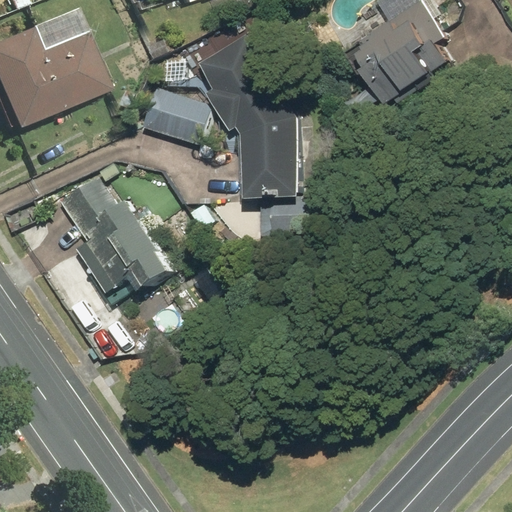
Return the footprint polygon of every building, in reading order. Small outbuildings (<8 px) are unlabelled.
[(425,0),(354,46),(391,104),(464,57),(426,0),(425,0)] [(0,37),(0,119),(3,128),(107,89),(86,33),(36,52),(27,27),(0,37)] [(203,64),(246,127),(247,198),(311,197),(310,119),(250,31),(203,64)] [(195,57),(164,56),(163,82),(194,83),(195,57)] [(165,87),(153,123),(208,142),(220,106),(165,87)] [(65,154),(57,141),(31,157),(39,170),(65,154)] [(177,270),(130,200),(123,204),(102,173),(67,196),(90,231),(75,242),(110,295),(139,276),(148,289),(177,270)]
